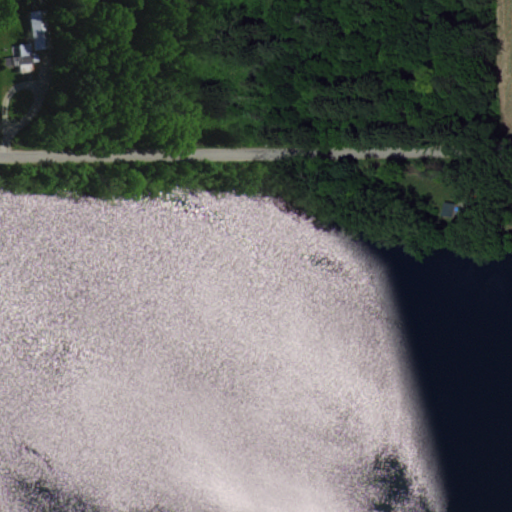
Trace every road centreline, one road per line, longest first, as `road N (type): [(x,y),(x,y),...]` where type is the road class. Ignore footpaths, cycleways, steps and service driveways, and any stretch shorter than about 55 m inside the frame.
road 1 (residential): [(0,157),(511,149)]
road 2 (residential): [(264,154),(286,50),(263,0)]
